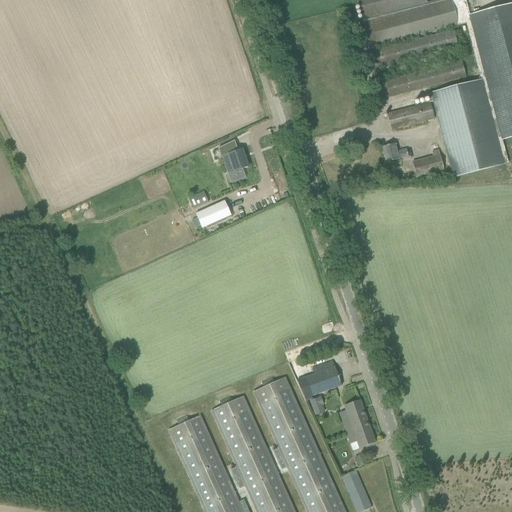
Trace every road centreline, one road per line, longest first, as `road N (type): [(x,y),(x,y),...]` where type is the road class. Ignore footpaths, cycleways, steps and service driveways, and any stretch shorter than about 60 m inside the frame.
road 1 (tertiary): [(417,511),(248,0)]
road 2 (track): [(141,418),(0,130)]
